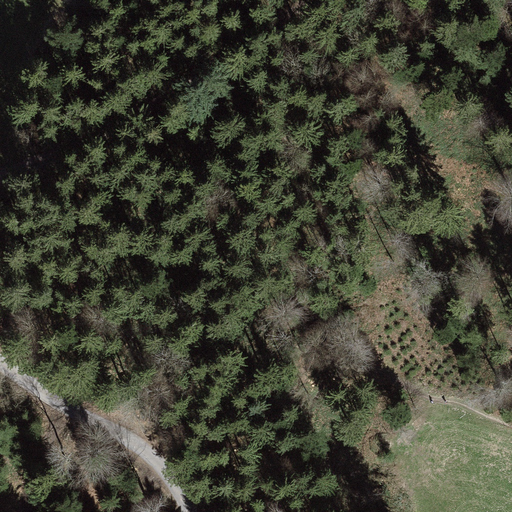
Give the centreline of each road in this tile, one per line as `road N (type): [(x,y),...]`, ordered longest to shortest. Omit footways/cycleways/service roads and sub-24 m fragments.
road 1 (track): [(0,182),(97,134),(313,0)]
road 2 (unclassified): [(187,511),(147,453),(39,394),(0,363)]
